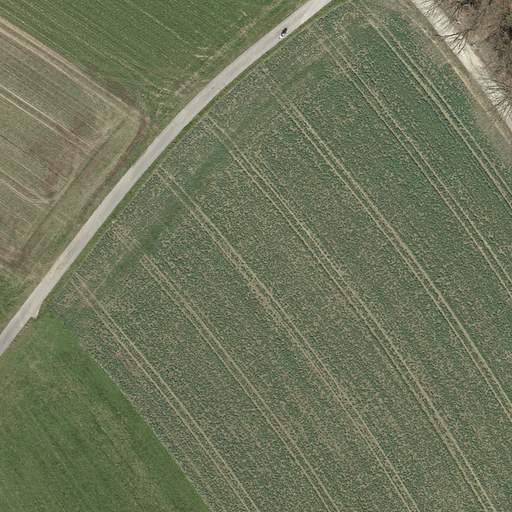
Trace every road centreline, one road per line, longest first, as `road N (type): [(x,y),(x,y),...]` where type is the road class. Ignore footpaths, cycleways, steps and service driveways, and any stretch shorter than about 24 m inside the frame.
road 1 (residential): [(316,0),(135,170),(0,346)]
road 2 (track): [(511,113),(421,0)]
